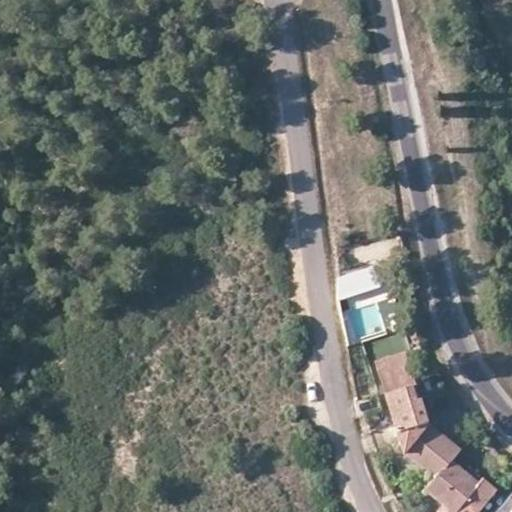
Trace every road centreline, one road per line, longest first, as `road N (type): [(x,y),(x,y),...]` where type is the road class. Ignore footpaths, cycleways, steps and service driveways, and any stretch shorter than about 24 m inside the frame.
road 1 (tertiary): [(278,0),(340,413),(374,511)]
road 2 (residential): [(511,425),(452,332),(382,0)]
